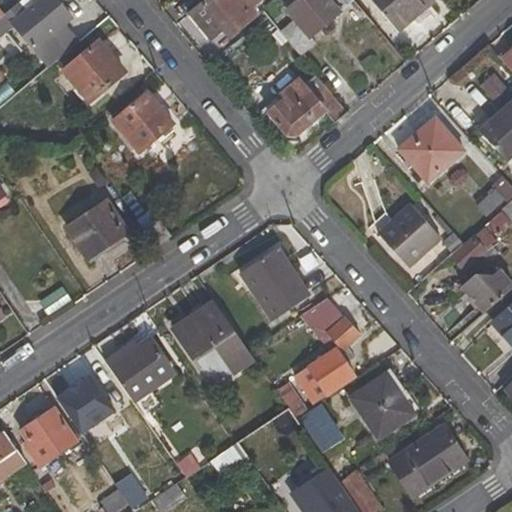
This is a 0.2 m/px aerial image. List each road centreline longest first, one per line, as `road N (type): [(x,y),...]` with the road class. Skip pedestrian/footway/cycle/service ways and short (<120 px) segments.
road 1 (residential): [(286,188),(0,384)]
road 2 (residential): [(286,188),(511,443)]
road 3 (residential): [(511,3),(286,188)]
road 4 (residential): [(130,0),(286,188)]
